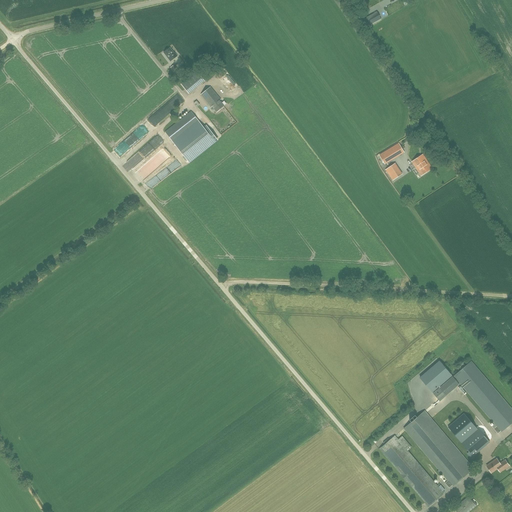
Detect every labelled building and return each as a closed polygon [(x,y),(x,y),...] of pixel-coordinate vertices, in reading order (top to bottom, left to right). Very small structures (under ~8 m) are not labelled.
[(392,13),(401,9),(399,4),(390,9),(392,13)] [(377,21),(381,19),(377,12),(374,14),(367,18),(370,25),(377,21)] [(170,61),(177,56),(175,53),(174,54),(170,48),(164,53),(170,61)] [(175,74),(179,71),(174,65),(170,68),(175,74)] [(209,69),(201,75),(207,82),(215,76),(209,69)] [(181,84),(189,94),(205,81),(197,71),(181,84)] [(224,101),(222,103),(220,100),(221,100),(211,87),(201,95),(211,107),(212,106),(217,112),(224,106),(226,104),(224,101)] [(174,143),(200,122),(191,112),(165,132),(174,143)] [(174,143),(182,153),(189,162),(217,139),(206,125),(204,127),(200,122),(174,143)] [(121,149),(125,154),(136,144),(131,139),(121,149)] [(160,140),(127,166),(130,170),(163,144),(160,140)] [(403,152),(399,144),(380,156),(384,163),(403,152)] [(412,162),(421,176),(431,169),(422,155),(412,162)] [(153,159),(139,171),(145,179),(160,167),(153,159)] [(152,187),(167,176),(163,171),(149,181),(152,187)] [(420,378),(432,392),(452,376),(440,361),(420,378)] [(511,409),(471,362),(454,376),(497,426),(493,429),(498,434),(501,431),(501,432),(511,422),(511,409)] [(440,401),(459,385),(453,377),(434,394),(440,401)] [(453,486),(474,468),(470,464),(470,465),(425,411),(417,417),(415,415),(410,420),(411,422),(404,428),(448,480),(445,483),(449,488),(452,485),(453,486)] [(478,429),(464,413),(448,427),(473,456),(490,442),(478,429)] [(429,507),(444,494),(407,451),(412,447),(402,436),(398,440),(395,436),(380,449),(401,474),(400,474),(407,482),(429,507)] [(505,460),(500,464),(497,459),(486,466),(491,473),(497,468),(500,472),(509,466),(505,460)] [(456,511),(468,511),(476,506),(468,496),(454,508),(456,511)]
